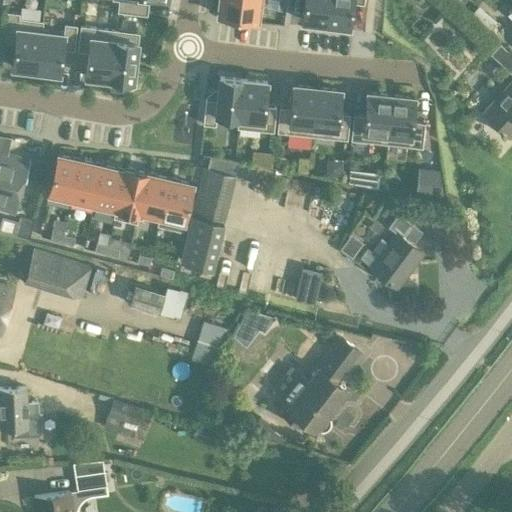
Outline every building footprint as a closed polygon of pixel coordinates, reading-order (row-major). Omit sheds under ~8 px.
[(118,0),(117,9),(117,10),(146,13),(148,2),(136,0),(118,0)] [(218,0),(217,13),(257,18),(258,0),(218,0)] [(278,0),(277,9),(285,10),(286,0),(278,0)] [(303,0),(301,19),(325,22),(327,0),(303,0)] [(327,0),(325,22),(349,25),(351,0),(363,2),(362,0),(327,0)] [(4,40),(15,41),(12,65),(35,68),(40,29),(41,29),(42,20),(18,17),(19,12),(7,11),(4,40)] [(489,15),(481,24),(488,30),(496,21),(489,15)] [(35,68),(59,71),(62,47),(73,48),(76,24),(64,23),(63,32),(41,29),(40,29),(35,68)] [(80,25),(77,49),(88,50),(85,74),(109,77),(115,29),(80,25)] [(109,77),(133,80),(138,32),(115,29),(109,77)] [(511,73),(511,53),(500,43),(491,53),(511,73)] [(205,98),(203,122),(214,124),(215,119),(237,121),(238,121),(243,78),(219,75),(217,99),(205,98)] [(237,121),(237,126),(273,130),(275,106),(264,104),(266,80),(243,78),(238,121),(237,121)] [(511,81),(484,112),(509,135),(511,132),(511,81)] [(279,106),(277,130),(311,134),(317,85),(293,83),(291,107),(279,106)] [(311,134),(346,137),(349,113),(338,112),(340,88),(317,85),(311,134)] [(350,138),(386,142),(390,93),(367,91),(364,115),(353,114),(350,138)] [(386,142),(421,145),(424,121),(411,120),(414,96),(390,93),(386,142)] [(0,206),(14,211),(18,195),(21,194),(23,187),(21,185),(29,157),(7,151),(11,136),(0,133),(0,206)] [(57,152),(48,191),(72,196),(81,158),(57,152)] [(72,196),(93,201),(94,202),(103,163),(81,158),(72,196)] [(93,201),(92,206),(114,211),(115,211),(125,168),(124,168),(103,163),(94,202),(93,201)] [(256,164),(254,171),(270,176),(272,169),(256,164)] [(203,165),(180,259),(211,267),(235,173),(203,165)] [(114,211),(113,216),(136,221),(138,214),(136,214),(147,171),(125,166),(124,168),(125,168),(115,211),(114,211)] [(441,195),(437,168),(428,167),(425,193),(441,195)] [(147,171),(136,214),(138,214),(158,219),(159,219),(169,176),(147,171)] [(158,219),(157,224),(181,229),(192,182),(169,176),(159,219),(158,219)] [(414,243),(423,230),(413,222),(420,212),(407,203),(400,212),(399,211),(389,226),(397,232),(372,266),(398,285),(424,251),(414,243)] [(19,215),(14,234),(27,237),(29,232),(33,218),(19,215)] [(374,219),(369,225),(378,231),(382,225),(374,219)] [(50,238),(61,241),(63,233),(52,230),(50,238)] [(61,241),(73,244),(75,236),(63,233),(61,241)] [(349,233),(338,247),(350,256),(361,241),(349,233)] [(94,249),(105,252),(107,244),(96,241),(94,249)] [(105,252),(117,255),(119,247),(107,244),(105,252)] [(82,297),(92,266),(35,248),(25,279),(82,297)] [(137,260),(148,263),(150,255),(139,252),(137,260)] [(161,264),(159,272),(171,275),(173,267),(161,264)] [(302,265),(295,296),(313,301),(321,270),(302,265)] [(95,266),(88,289),(97,292),(104,268),(95,266)] [(0,335),(3,336),(15,288),(0,283),(0,335)] [(160,312),(165,293),(135,284),(129,303),(160,312)] [(187,291),(167,286),(165,293),(160,312),(179,317),(187,291)] [(238,324),(244,329),(260,310),(247,306),(238,324)] [(204,320),(202,328),(223,336),(226,327),(204,320)] [(292,403),(284,413),(300,424),(305,418),(318,427),(319,428),(321,429),(323,429),(324,429),(326,429),(327,428),(328,427),(330,426),(331,425),(331,423),(332,422),(332,421),(332,419),(331,418),(331,417),(330,415),(329,414),(328,413),(327,413),(347,387),(338,380),(361,351),(342,336),(310,380),(303,374),(285,398),(292,403)] [(195,348),(192,357),(214,365),(217,355),(195,348)] [(37,413),(37,399),(28,400),(27,386),(0,386),(0,421),(0,427),(10,427),(11,436),(42,435),(41,413),(37,413)] [(105,419),(103,425),(133,435),(135,428),(142,406),(112,396),(105,419)] [(78,488),(107,484),(105,469),(76,474),(78,488)] [(72,511),(70,490),(34,495),(36,511),(72,511)]
